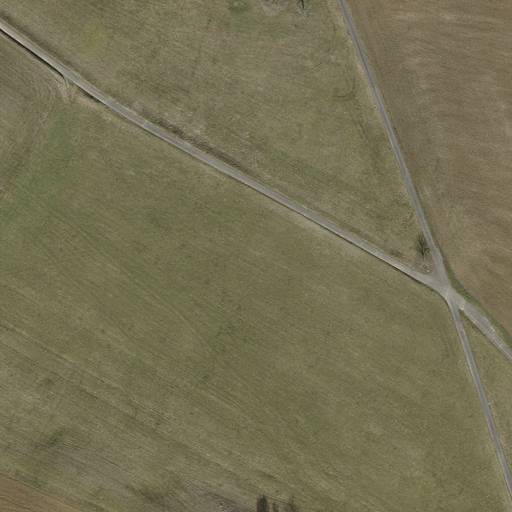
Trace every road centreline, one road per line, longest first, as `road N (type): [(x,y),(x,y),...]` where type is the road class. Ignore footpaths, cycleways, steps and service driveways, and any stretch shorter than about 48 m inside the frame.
road 1 (track): [(511,353),(440,290),(148,120),(0,19)]
road 2 (track): [(511,493),(343,0)]
